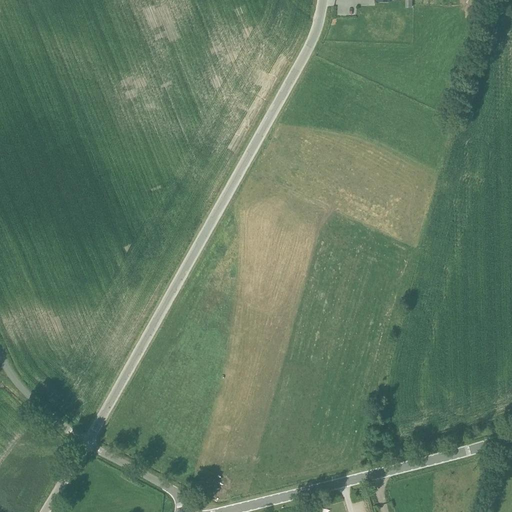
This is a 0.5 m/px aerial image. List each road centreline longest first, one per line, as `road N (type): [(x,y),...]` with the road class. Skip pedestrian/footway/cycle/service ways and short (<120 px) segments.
road 1 (unclassified): [(86,443),(309,51),(324,0)]
road 2 (tertiary): [(224,511),(511,438)]
road 3 (unclassified): [(186,511),(177,493),(86,443)]
road 4 (unclassified): [(86,443),(22,389),(0,356)]
